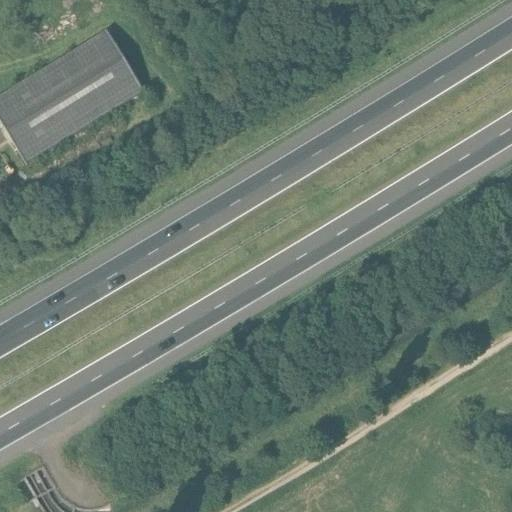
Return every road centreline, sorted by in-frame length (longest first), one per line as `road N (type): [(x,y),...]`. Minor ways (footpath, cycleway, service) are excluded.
road 1 (motorway): [(0,432),(511,127)]
road 2 (motorway): [(511,33),(0,338)]
road 3 (track): [(230,511),(511,338)]
